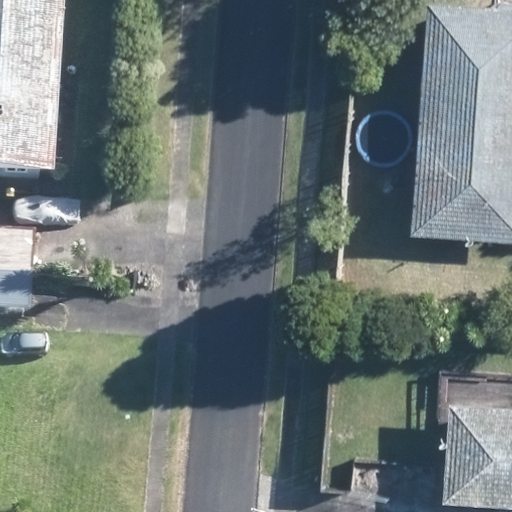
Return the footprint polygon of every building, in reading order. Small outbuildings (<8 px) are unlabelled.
[(0,0),(0,171),(58,175),(67,0),(0,0)] [(511,0),(439,0),(422,224),(511,231),(511,0)] [(0,273),(37,275),(37,272),(39,237),(0,234),(0,273)] [(448,258),(423,256),(422,276),(447,278),(448,258)] [(37,275),(0,273),(0,313),(35,315),(37,278),(37,275)] [(511,314),(499,315),(499,329),(511,329),(511,314)] [(511,495),(511,394),(464,391),(456,491),(511,495)]
